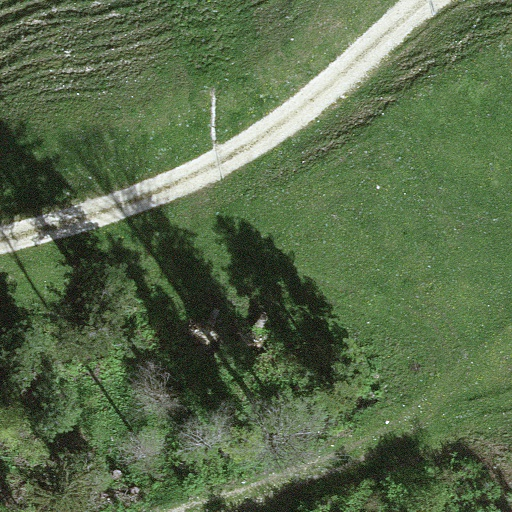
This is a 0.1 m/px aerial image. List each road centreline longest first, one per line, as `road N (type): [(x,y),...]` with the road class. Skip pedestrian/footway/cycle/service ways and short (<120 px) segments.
road 1 (track): [(429,0),(246,153),(187,183),(0,236)]
road 2 (track): [(195,511),(322,466),(433,394)]
